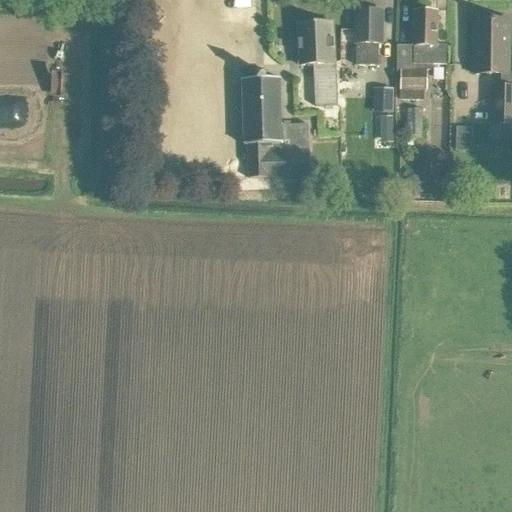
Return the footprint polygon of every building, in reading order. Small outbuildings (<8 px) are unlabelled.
[(357,13),(355,57),(355,67),(377,68),(378,46),(380,46),(382,14),(357,13)] [(401,71),(401,91),(428,92),(428,66),(446,67),(447,46),(437,46),(437,14),(414,14),(414,47),(414,71),(401,71)] [(476,22),(475,74),(510,74),(511,22),(476,22)] [(330,24),(297,25),(299,67),(307,67),(307,70),(300,71),(301,96),(338,95),(337,67),(331,68),(331,66),(330,24)] [(268,180),(308,178),(307,152),(307,127),(282,127),(281,80),(267,81),(267,73),(254,74),(254,81),(239,82),(241,147),(246,147),(248,181),(268,181),(268,180)] [(511,127),(511,88),(489,88),(489,127),(511,127)] [(373,91),(373,115),(392,115),(393,91),(373,91)]
